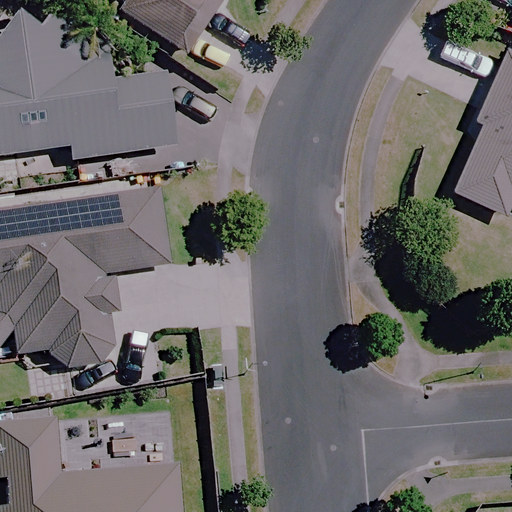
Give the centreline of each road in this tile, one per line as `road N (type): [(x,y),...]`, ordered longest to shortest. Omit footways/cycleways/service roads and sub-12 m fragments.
road 1 (residential): [(311,430),(299,190),(322,95),(377,0)]
road 2 (residential): [(311,430),(511,419)]
